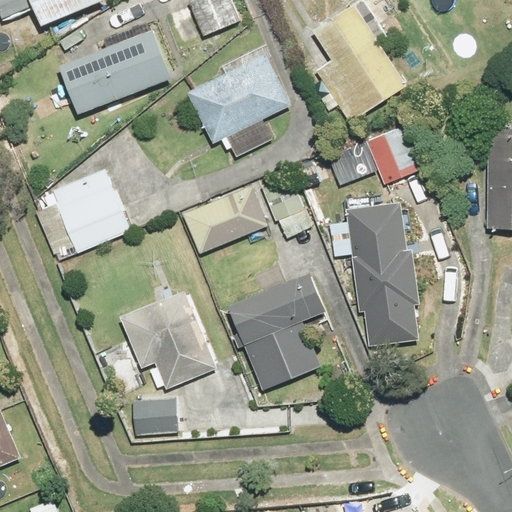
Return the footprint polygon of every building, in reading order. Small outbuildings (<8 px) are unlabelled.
[(110,3),(108,0),(31,0),(44,30),(110,3)] [(231,0),(189,0),(205,34),(240,18),(231,0)] [(410,89),(358,7),(318,32),(337,62),(318,73),(352,126),(410,89)] [(64,66),(82,115),(175,81),(157,32),(64,66)] [(192,93),(217,146),(296,108),(271,56),(192,93)] [(464,99),(418,119),(435,158),(481,138),(464,99)] [(402,124),(366,138),(383,183),(419,169),(402,124)] [(511,232),(511,130),(491,130),(489,232),(511,232)] [(288,168),(259,180),(275,219),(305,207),(288,168)] [(132,232),(108,172),(50,195),(74,255),(132,232)] [(256,185),(186,215),(203,256),(273,227),(256,185)] [(406,205),(351,213),(369,345),(418,339),(414,309),(426,307),(419,251),(413,252),(406,205)] [(315,276),(230,311),(266,396),(329,370),(310,325),(332,316),(315,276)] [(220,369),(188,292),(120,321),(141,371),(159,364),(170,390),(220,369)] [(173,396),(134,399),(136,433),(176,431),(173,396)] [(5,402),(0,404),(0,467),(27,456),(5,402)] [(56,496),(30,507),(31,511),(61,511),(62,511),(56,496)]
